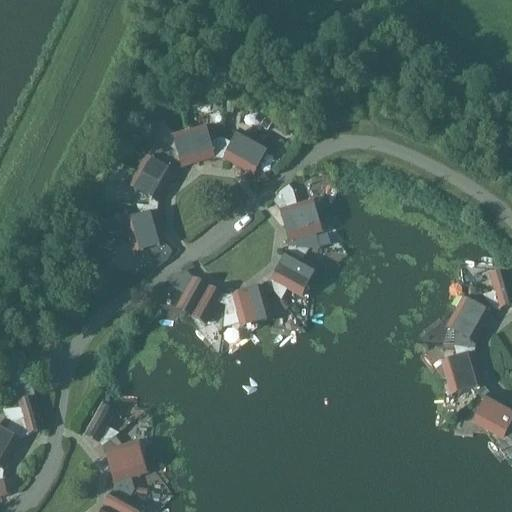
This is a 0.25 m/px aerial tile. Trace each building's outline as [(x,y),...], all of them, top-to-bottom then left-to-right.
[(213,103),(213,113),(221,113),(222,103),(214,103),(213,103)] [(144,116),(137,122),(142,129),(144,132),(151,126),(147,121),(144,116)] [(264,120),(259,127),(267,132),(272,125),(264,120)] [(178,173),(196,159),(188,132),(173,143),(176,154),(166,157),(172,165),(178,173)] [(207,134),(188,132),(196,159),(219,161),(220,151),(221,139),(210,143),(207,134)] [(220,151),(219,161),(241,164),(255,140),(236,137),(231,145),(221,139),(220,151)] [(258,185),(268,182),(258,169),(267,154),(255,140),(241,164),(258,185)] [(117,154),(113,162),(117,163),(123,167),(127,160),(120,156),(117,154)] [(150,161),(136,173),(160,187),(178,173),(172,165),(166,157),(158,165),(150,161)] [(158,209),(160,187),(136,173),(133,192),(149,201),(148,208),(158,209)] [(305,203),(296,206),(292,193),(287,187),(278,195),(273,204),(279,211),(290,226),(317,218),(305,203)] [(130,221),(128,240),(155,232),(158,209),(148,208),(137,207),(140,218),(130,221)] [(287,248),(308,251),(319,252),(315,237),(317,218),(290,226),(287,248)] [(172,254),(159,237),(155,232),(128,240),(140,254),(149,252),(153,265),(158,270),(167,263),(172,254)] [(104,234),(102,243),(110,245),(112,236),(104,234)] [(101,242),(99,249),(109,251),(111,245),(110,245),(102,243),(101,242)] [(302,261),(308,251),(287,248),(285,271),(309,284),(312,266),(302,261)] [(285,271),(267,285),(273,293),(280,302),(286,292),(295,297),(309,284),(285,271)] [(187,272),(177,275),(166,283),(171,288),(183,295),(178,304),(191,319),(204,294),(187,272)] [(493,293),(482,297),(489,306),(496,314),(511,301),(511,293),(506,273),(490,284),(493,293)] [(267,298),(273,293),(267,285),(249,299),(256,326),(272,315),(267,298)] [(468,302),(453,314),(478,328),(496,314),(489,306),(482,297),(479,293),(468,302)] [(204,294),(191,319),(209,321),(218,306),(226,307),(227,297),(204,294)] [(226,307),(224,318),(235,315),(238,324),(256,326),(249,299),(227,297),(226,307)] [(453,314),(451,333),(454,335),(454,348),(465,350),(475,351),(478,328),(453,314)] [(447,362),(446,381),(472,373),(475,351),(465,350),(454,348),(457,359),(447,362)] [(24,357),(14,359),(19,381),(29,378),(24,357)] [(479,397),(487,391),(472,373),(446,381),(457,396),(474,391),(479,397)] [(487,433),(501,409),(487,391),(479,397),(484,404),(475,419),(487,433)] [(19,410),(2,412),(11,423),(18,432),(24,440),(42,426),(35,399),(19,410)] [(100,406),(87,431),(101,449),(109,442),(118,435),(108,429),(113,421),(100,406)] [(511,410),(501,409),(487,433),(506,436),(511,427),(511,410)] [(0,430),(0,450),(6,454),(24,440),(18,432),(11,423),(5,433),(0,430)] [(115,467),(142,459),(131,444),(114,449),(109,442),(101,449),(115,467)] [(115,467),(113,489),(132,492),(129,481),(140,478),(142,459),(115,467)] [(113,489),(110,511),(136,511),(137,507),(127,501),(132,492),(113,489)]
